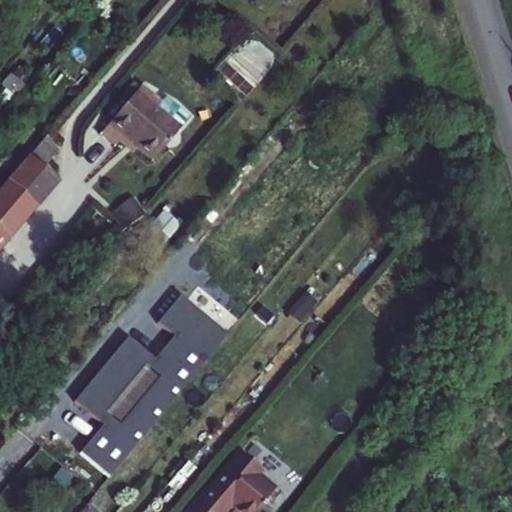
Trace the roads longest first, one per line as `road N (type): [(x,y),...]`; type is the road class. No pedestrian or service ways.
road 1 (residential): [(0,286),(66,206),(77,119),(182,0)]
road 2 (residential): [(511,125),(473,0)]
